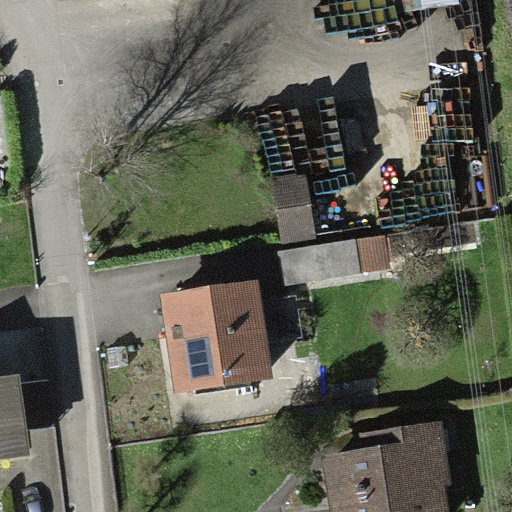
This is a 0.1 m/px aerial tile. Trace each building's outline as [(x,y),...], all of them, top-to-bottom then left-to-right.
[(79,0),(81,12),(174,0),(79,0)] [(362,176),(276,190),(285,249),(371,235),(362,176)] [(253,293),(166,304),(178,389),(264,377),(253,293)] [(49,382),(0,386),(0,465),(28,463),(26,429),(53,426),(49,382)] [(451,511),(443,443),(340,456),(346,511),(451,511)]
